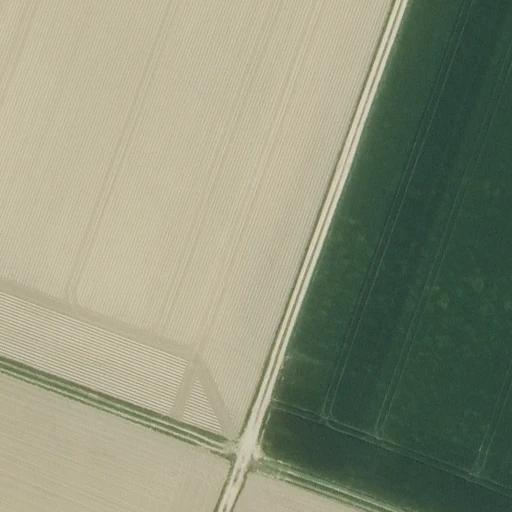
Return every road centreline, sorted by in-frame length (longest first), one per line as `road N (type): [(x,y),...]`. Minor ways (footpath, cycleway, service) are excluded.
road 1 (track): [(402,0),(241,460)]
road 2 (track): [(379,511),(0,376)]
